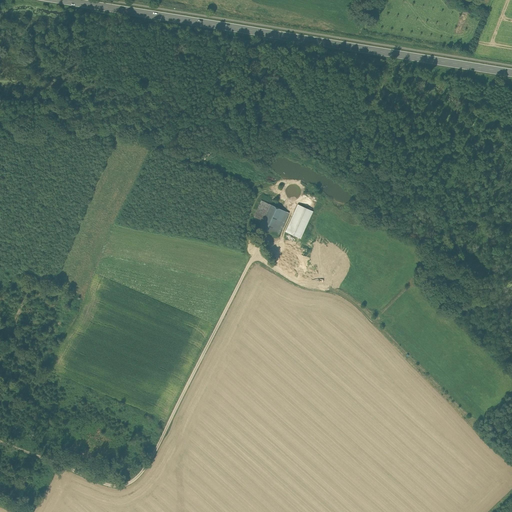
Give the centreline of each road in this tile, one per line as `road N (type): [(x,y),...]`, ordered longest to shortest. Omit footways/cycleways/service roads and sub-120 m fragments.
road 1 (secondary): [(511,73),(61,0)]
road 2 (unclassified): [(0,441),(125,484),(167,424),(252,255),(305,283)]
